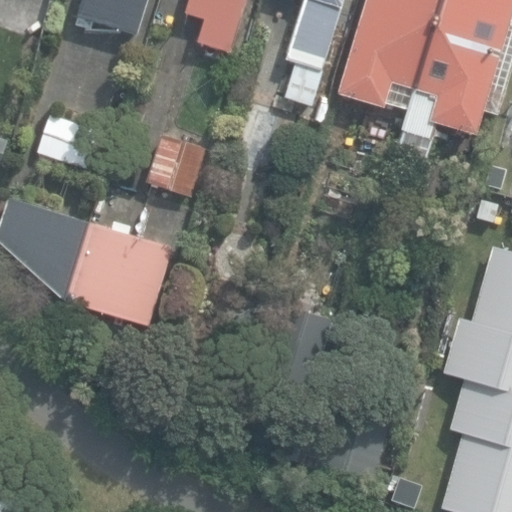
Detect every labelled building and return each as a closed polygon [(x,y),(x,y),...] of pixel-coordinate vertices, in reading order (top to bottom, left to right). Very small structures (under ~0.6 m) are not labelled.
[(84,0),(80,14),(140,32),(149,0),(84,0)] [(200,41),(233,51),(233,50),(248,0),(191,0),(188,12),(207,18),(200,41)] [(312,108),(344,0),(302,0),(285,60),(294,63),(283,99),(312,108)] [(417,86),(442,0),(368,0),(340,92),(387,106),(395,80),(417,86)] [(511,13),(511,0),(442,0),(417,86),(404,128),(436,138),(441,120),(476,131),(511,13)] [(84,23),(78,43),(103,51),(109,31),(84,23)] [(42,152),(90,166),(102,128),(53,113),(42,152)] [(149,181),(193,194),(207,147),(162,134),(149,181)] [(92,220),(12,197),(0,230),(0,236),(69,300),(92,220)] [(175,244),(92,220),(69,300),(152,324),(175,244)] [(443,373),(462,378),(507,390),(509,383),(511,384),(511,250),(492,245),(471,321),(458,318),(443,373)] [(312,391),(335,321),(284,304),(262,374),(312,391)] [(511,511),(511,384),(509,383),(507,390),(462,378),(448,430),(460,433),(439,509),(452,511),(511,511)] [(372,485),(397,404),(340,387),(315,468),(372,485)]
